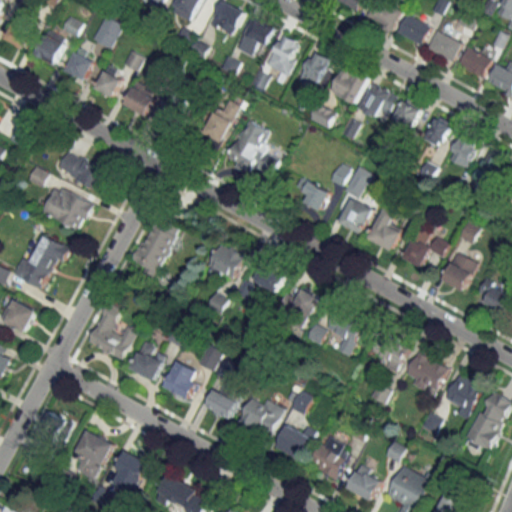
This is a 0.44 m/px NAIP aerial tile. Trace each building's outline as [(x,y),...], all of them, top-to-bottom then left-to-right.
[(0,0),(0,18),(8,3),(2,0),(0,0)] [(180,0),(175,11),(194,21),(204,0),(180,0)] [(235,36),(248,11),(226,0),(225,0),(213,24),(235,36)] [(340,0),(361,11),(366,0),(340,0)] [(404,10),(384,0),(377,0),(369,17),(394,30),(404,10)] [(511,28),(511,0),(506,0),(501,11),(511,17),(506,25),(511,28)] [(437,21),(412,9),(401,34),(425,46),(437,21)] [(7,38),(24,48),(38,23),(20,14),(7,38)] [(240,48),(255,55),(261,43),(269,47),(279,27),(256,17),(240,48)] [(99,40),(112,47),(119,33),(106,26),(99,40)] [(177,41),(193,48),(200,33),(184,26),(177,41)] [(431,47),(455,61),(465,44),(441,30),(431,47)] [(270,64),(291,74),(306,44),(285,33),(270,64)] [(38,54),(58,64),(69,45),(49,34),(38,54)] [(486,78),(495,60),(471,47),(462,65),(486,78)] [(87,81),(100,59),(81,48),(68,70),(87,81)] [(320,87),(332,58),(315,50),(302,79),(320,87)] [(511,93),(511,62),(501,58),(491,85),(511,93)] [(98,87),(114,96),(126,74),(110,65),(98,87)] [(334,91),(357,104),(372,78),(348,65),(334,91)] [(271,75),(261,71),(255,83),(265,87),(271,75)] [(163,87),(140,77),(127,105),(151,115),(163,87)] [(194,91),(178,82),(158,119),(175,128),(194,91)] [(362,107),(379,117),(384,109),(390,113),(400,96),(378,82),(362,107)] [(245,101),(234,97),(229,108),(221,104),(207,134),(226,143),(245,101)] [(416,129),(427,107),(408,98),(397,119),(416,129)] [(313,118),(330,128),(339,112),(322,102),(313,118)] [(454,123),(439,114),(427,136),(443,144),(454,123)] [(14,139),(31,148),(41,130),(24,120),(14,139)] [(276,175),(283,158),(264,150),(273,130),(249,120),(230,161),(253,172),(255,165),(276,175)] [(452,157),(469,167),(482,145),(464,135),(452,157)] [(508,154),(493,147),(474,186),(488,194),(508,154)] [(61,170),(101,189),(110,170),(69,151),(61,170)] [(333,179),(343,186),(353,170),(342,164),(333,179)] [(33,179),(45,185),(51,173),(38,167),(33,179)] [(368,182),(355,176),(348,190),(361,197),(368,182)] [(303,200),(326,209),(333,189),(310,181),(303,200)] [(47,213),(82,230),(95,203),(61,186),(47,213)] [(364,233),(377,208),(355,197),(342,221),(364,233)] [(394,250),(405,230),(395,224),(400,215),(387,208),(371,237),(394,250)] [(137,259),(149,266),(146,273),(156,278),(180,233),(157,221),(137,259)] [(483,228),(470,221),(462,237),(475,244),(483,228)] [(407,258),(426,267),(432,253),(444,258),(452,242),(421,228),(407,258)] [(25,256),(17,276),(49,289),(67,244),(47,235),(37,261),(25,256)] [(248,255),(224,243),(211,269),(235,281),(248,255)] [(466,290),(482,261),(461,250),(446,279),(466,290)] [(0,279),(8,282),(13,267),(0,262),(0,279)] [(256,280),(278,293),(288,277),(266,264),(256,280)] [(508,313),(511,305),(511,289),(489,278),(479,298),(508,313)] [(314,316),(324,297),(306,287),(295,306),(314,316)] [(224,314),(232,299),(219,291),(210,306),(224,314)] [(27,332),(40,311),(18,298),(5,319),(27,332)] [(127,360),(140,330),(130,325),(125,335),(116,331),(125,309),(110,303),(91,344),(127,360)] [(356,345),(365,324),(338,312),(329,333),(356,345)] [(412,344),(384,332),(374,356),(401,368),(412,344)] [(0,376),(3,378),(16,351),(0,342),(0,376)] [(133,367),(156,380),(170,354),(147,342),(133,367)] [(225,353),(211,345),(202,362),(216,370),(225,353)] [(409,381),(440,393),(451,365),(420,353),(409,381)] [(232,420),(248,392),(237,386),(246,370),(227,359),(219,373),(226,377),(209,407),(232,420)] [(200,370),(181,360),(167,386),(192,399),(201,382),(195,379),(200,370)] [(457,412),(472,419),(487,385),(461,374),(451,398),(461,403),(457,412)] [(294,408),(307,414),(317,395),(305,389),(294,408)] [(472,443),(494,453),(511,412),(511,397),(495,390),(472,443)] [(274,436),(286,406),(266,398),(265,401),(254,397),(243,424),(274,436)] [(78,423),(53,411),(41,436),(65,448),(78,423)] [(278,447),(305,461),(320,432),(308,425),(305,432),(290,424),(278,447)] [(106,466),(118,444),(92,430),(80,452),(106,466)] [(355,448),(331,435),(315,466),(339,479),(355,448)] [(155,463),(129,450),(117,476),(144,488),(155,463)] [(420,511),(437,477),(407,463),(391,496),(406,503),(401,511),(420,511)] [(375,500),(387,477),(363,465),(351,488),(375,500)] [(208,511),(216,497),(171,474),(160,496),(189,511),(188,511),(208,511)] [(439,511),(460,511),(467,500),(451,491),(439,511)]
